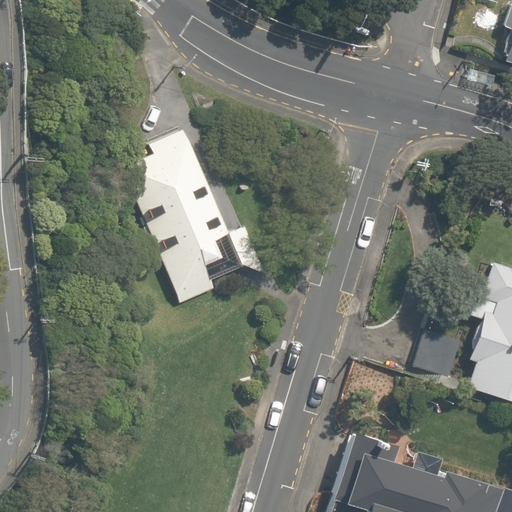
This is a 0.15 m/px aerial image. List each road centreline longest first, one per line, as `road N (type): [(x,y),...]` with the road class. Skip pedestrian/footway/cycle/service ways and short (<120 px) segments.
road 1 (residential): [(264,511),(386,89)]
road 2 (tertiary): [(171,0),(311,72),(386,89)]
road 3 (residential): [(0,223),(16,400),(0,452)]
road 4 (tertiary): [(386,89),(511,123)]
